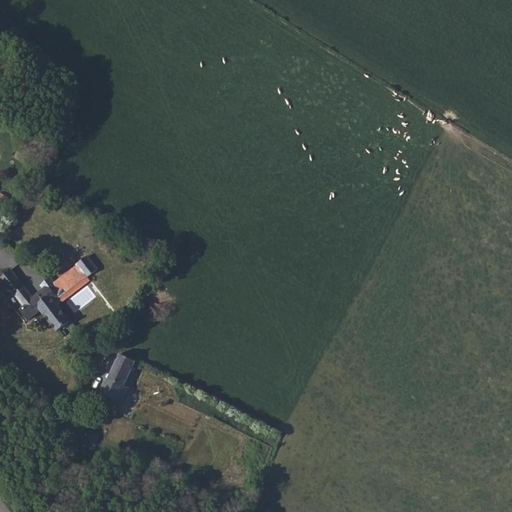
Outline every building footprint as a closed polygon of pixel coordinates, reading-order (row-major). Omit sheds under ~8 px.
[(0,192),(0,204),(4,206),(9,198),(0,192)] [(50,276),(41,285),(44,289),(58,305),(90,280),(88,277),(98,270),(87,256),(78,263),(79,264),(58,280),(61,284),(58,287),(55,283),(50,276)] [(11,269),(0,277),(0,280),(11,295),(14,293),(24,307),(20,310),(28,320),(41,310),(57,331),(70,321),(58,305),(44,289),(33,298),(11,269)] [(107,349),(99,344),(92,356),(99,360),(107,349)] [(136,362),(120,354),(101,394),(121,404),(129,387),(125,385),(136,362)]
